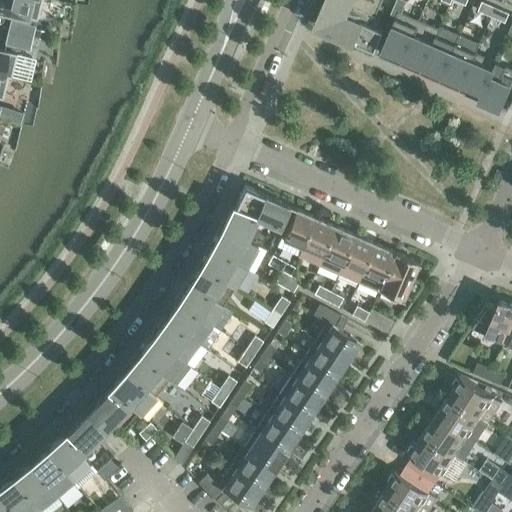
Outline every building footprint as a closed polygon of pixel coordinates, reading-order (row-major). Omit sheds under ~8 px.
[(0,0),(0,9),(36,18),(40,0),(0,0)] [(323,0),(324,0),(325,1),(315,23),(374,49),(383,29),(372,24),(381,0),(323,0)] [(477,10),(491,15),(495,6),(481,0),(477,10)] [(505,21),(509,12),(495,6),(491,15),(505,21)] [(398,10),(380,52),(401,61),(419,19),(398,10)] [(11,19),(8,30),(31,36),(34,24),(11,19)] [(439,28),(419,19),(401,61),(420,70),(439,28)] [(420,70),(440,79),(456,43),(460,34),(440,25),(439,28),(420,70)] [(33,29),(32,36),(42,38),(44,31),(33,29)] [(29,47),(31,36),(8,30),(6,42),(29,47)] [(440,79),(460,87),(476,51),(456,43),(440,79)] [(0,73),(10,75),(16,52),(4,50),(0,48),(0,73)] [(460,87),(480,96),(495,60),(476,51),(460,87)] [(511,98),(511,67),(495,60),(480,96),(492,101),(491,102),(507,109),(511,98)] [(0,97),(1,98),(6,76),(10,76),(10,75),(0,73),(0,97)] [(0,105),(0,117),(19,123),(22,112),(0,105)] [(243,184),(234,204),(279,224),(288,204),(243,184)] [(223,226),(220,225),(220,226),(264,249),(265,249),(245,238),(255,215),(279,225),(279,224),(234,204),(232,208),(230,206),(229,208),(231,209),(223,226)] [(298,254),(298,255),(316,215),(295,206),(282,237),(301,246),(298,254)] [(335,224),(316,215),(298,255),(318,264),(335,224)] [(355,233),(335,224),(318,264),(338,272),(355,233)] [(210,244),(210,245),(253,270),(264,249),(220,226),(220,227),(222,228),(212,245),(210,244)] [(375,241),(355,233),(338,272),(358,281),(375,241)] [(394,249),(394,250),(375,241),(358,281),(378,290),(395,250),(394,249)] [(199,263),(199,264),(234,285),(245,266),(253,270),(210,245),(209,246),(212,247),(202,264),(199,263)] [(418,260),(395,250),(378,290),(379,290),(380,288),(402,297),(402,296),(403,294),(411,297),(422,280),(411,275),(417,261),(418,261),(418,260)] [(281,270),(286,261),(272,253),(267,262),(281,270)] [(222,304),(234,285),(199,264),(201,266),(190,282),(188,281),(188,282),(222,304)] [(281,269),(275,281),(283,286),(290,274),(281,269)] [(299,279),(290,274),(283,286),(292,291),(299,279)] [(313,293),(325,299),(333,285),(321,278),(313,293)] [(176,300),(210,323),(222,304),(188,282),(187,283),(189,284),(178,301),(176,299),(176,300)] [(333,285),(325,299),(338,305),(345,291),(333,285)] [(280,294),(272,307),(280,313),(289,300),(280,294)] [(506,339),(511,324),(511,301),(500,296),(496,305),(486,301),(471,324),(506,339)] [(197,341),(210,323),(176,300),(175,301),(177,302),(166,318),(164,317),(164,318),(197,341)] [(314,338),(346,359),(358,340),(335,324),(340,314),(318,302),(312,313),(326,320),(314,338)] [(351,313),(363,320),(368,311),(356,304),(351,313)] [(272,326),(280,313),(272,307),(263,320),(272,326)] [(363,320),(387,332),(394,320),(370,307),(363,320)] [(151,335),(183,359),(197,341),(164,318),(163,318),(165,320),(153,336),(151,334),(151,335)] [(283,335),(291,323),(284,318),(276,330),(283,335)] [(245,347),(254,353),(262,340),(254,334),(245,347)] [(190,365),(183,359),(151,335),(150,335),(152,337),(140,352),(138,351),(137,352),(169,377),(176,383),(190,365)] [(334,377),(346,359),(314,338),(302,356),(334,377)] [(275,347),(268,342),(260,354),(267,359),(275,347)] [(245,366),(254,353),(245,347),(236,360),(245,366)] [(126,369),(124,368),(123,368),(162,401),(162,400),(155,394),(169,377),(137,352),(139,354),(126,369)] [(259,371),(267,359),(260,354),(252,366),(259,371)] [(330,382),(334,377),(302,356),(290,374),(322,395),(323,393),(324,394),(332,383),(330,382)] [(473,371),(488,378),(493,368),(477,361),(473,371)] [(146,418),(162,401),(123,368),(123,369),(125,370),(112,385),(110,384),(109,384),(146,418)] [(505,373),(493,368),(488,378),(500,383),(505,373)] [(454,385),(448,394),(480,415),(479,416),(488,422),(500,403),(501,404),(503,402),(495,397),(457,372),(450,383),(454,385)] [(218,387),(227,393),(236,380),(227,374),(218,387)] [(310,413),(322,395),(290,374),(278,392),(310,413)] [(251,383),(244,378),(236,390),(243,395),(251,383)] [(146,419),(146,418),(109,384),(109,385),(110,386),(95,402),(111,418),(121,430),(139,412),(146,419)] [(218,406),(227,393),(218,387),(210,400),(218,406)] [(236,390),(228,402),(244,413),(251,403),(242,397),(243,395),(236,390)] [(299,429),(300,430),(307,420),(306,419),(310,413),(278,392),(266,410),(298,431),(299,429)] [(448,394),(435,413),(467,434),(480,415),(448,394)] [(95,434),(96,433),(102,427),(111,418),(95,402),(87,411),(63,434),(62,432),(61,433),(95,469),(96,468),(90,461),(106,446),(95,434)] [(286,449),(298,431),(266,410),(254,428),(286,449)] [(435,413),(422,432),(454,453),(467,434),(435,413)] [(200,414),(192,427),(200,433),(209,420),(200,414)] [(220,414),(212,426),(219,431),(227,419),(220,414)] [(138,431),(145,439),(152,432),(156,428),(149,421),(138,431)] [(211,443),(219,431),(212,426),(204,438),(211,443)] [(200,433),(192,427),(183,440),(192,446),(200,433)] [(286,449),(254,428),(242,446),(274,467),(286,449)] [(445,473),(442,471),(454,453),(422,432),(416,441),(413,439),(405,449),(443,475),(444,475),(445,473)] [(78,484),(95,469),(61,433),(60,433),(62,435),(47,448),(46,447),(45,447),(78,484)] [(270,473),(274,467),(242,446),(230,464),(262,485),(263,483),(264,484),(271,473),(270,473)] [(31,462),(29,461),(54,492),(71,478),(77,485),(78,484),(45,447),(44,448),(46,450),(31,462)] [(107,459),(95,469),(102,477),(105,474),(114,466),(107,459)] [(42,511),(38,506),(54,492),(29,461),(28,462),(30,464),(14,476),(12,474),(12,475),(41,511),(42,511)] [(217,484),(206,472),(197,480),(215,498),(225,488),(249,504),(262,485),(230,464),(217,484)] [(493,478),(502,485),(510,473),(501,466),(493,478)] [(390,481),(384,490),(416,511),(426,511),(435,498),(437,499),(437,500),(439,498),(438,497),(438,498),(393,468),(386,478),(390,481)] [(0,494),(13,511),(41,511),(12,475),(11,475),(13,477),(0,486),(0,494)] [(494,497),(502,485),(493,478),(485,490),(494,497)] [(499,491),(510,498),(511,494),(511,485),(506,481),(499,491)] [(416,511),(384,490),(371,509),(375,511),(416,511)] [(13,511),(0,494),(0,511),(13,511)]
